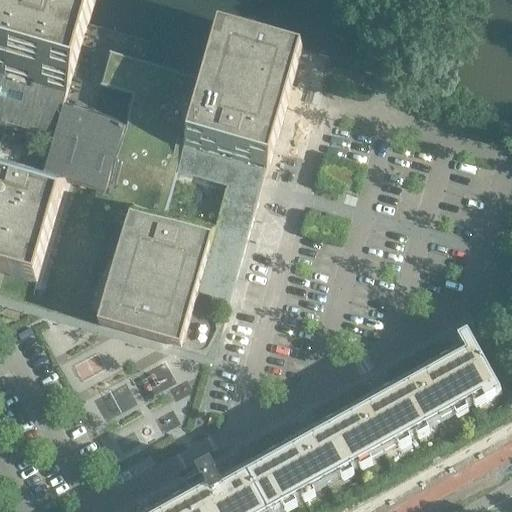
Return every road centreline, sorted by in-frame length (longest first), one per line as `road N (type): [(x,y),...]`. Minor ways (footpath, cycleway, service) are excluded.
road 1 (residential): [(511,281),(93,511)]
road 2 (unclassified): [(511,162),(378,118)]
road 3 (unclassified): [(378,118),(420,0)]
